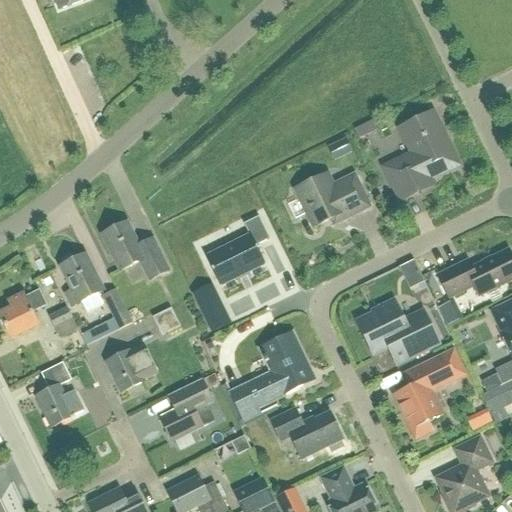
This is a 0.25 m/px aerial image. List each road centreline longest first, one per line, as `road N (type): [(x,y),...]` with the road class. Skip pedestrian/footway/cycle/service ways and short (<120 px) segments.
road 1 (residential): [(414,511),(318,318),(321,305),(338,285),(511,202)]
road 2 (unclassified): [(0,236),(123,142),(280,0)]
road 3 (residential): [(511,185),(468,101),(511,79)]
